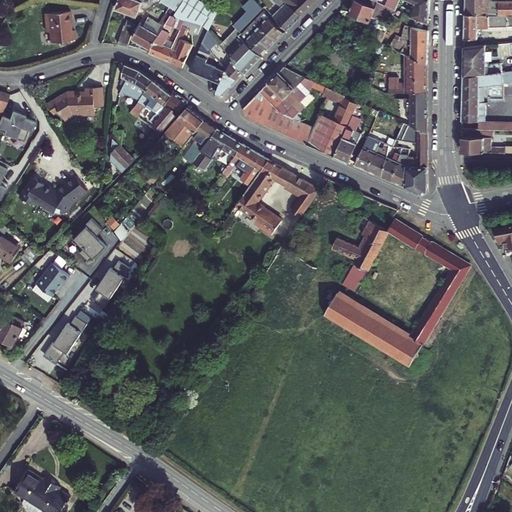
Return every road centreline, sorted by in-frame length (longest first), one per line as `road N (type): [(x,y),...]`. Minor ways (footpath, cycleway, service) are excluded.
road 1 (residential): [(460,216),(424,209),(222,114)]
road 2 (residential): [(222,114),(129,55),(0,78)]
road 3 (secondary): [(220,511),(42,399)]
road 4 (tertiary): [(456,207),(445,158),(446,0)]
road 5 (residential): [(336,0),(222,114)]
